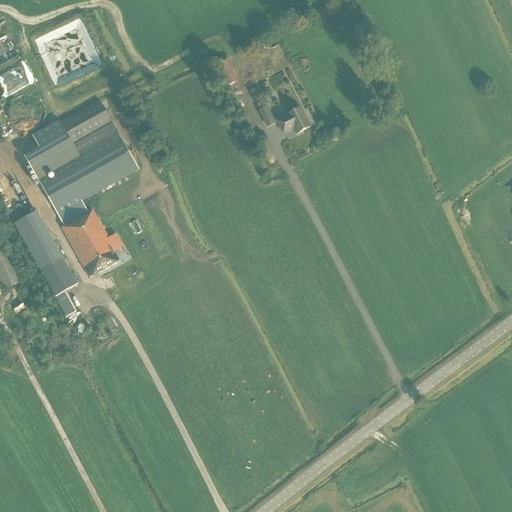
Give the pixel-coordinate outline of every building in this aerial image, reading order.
[(226,86),(237,81),(227,60),(216,66),(226,86)] [(35,97),(33,96),(31,95),(29,95),(27,95),(25,95),(22,96),(20,97),(18,98),(15,99),(14,102),(12,104),(11,106),(10,109),(9,112),(9,115),(10,117),(10,120),(12,122),(13,125),(15,126),(18,128),(21,129),(25,130),(29,131),(32,130),(34,130),(36,128),(38,128),(39,126),(41,124),(43,122),(44,119),(45,116),(45,115),(45,113),(45,109),(44,107),(44,106),(43,103),(41,102),(40,100),(38,98),(35,97)] [(119,136),(99,100),(21,144),(28,157),(13,166),(42,217),(57,208),(66,224),(61,227),(90,278),(119,261),(112,247),(113,247),(93,209),(93,210),(91,206),(93,205),(87,195),(79,199),(78,198),(137,167),(130,153),(125,156),(115,139),(119,136)] [(277,123),(268,107),(259,111),(268,128),(277,123)] [(286,115),(287,115),(276,121),(283,134),(293,128),(296,134),(310,127),(300,107),(286,115)] [(41,219),(37,212),(15,224),(19,232),(66,317),(76,311),(65,292),(77,285),(41,219)] [(21,282),(5,249),(0,251),(0,279),(5,290),(21,282)]
